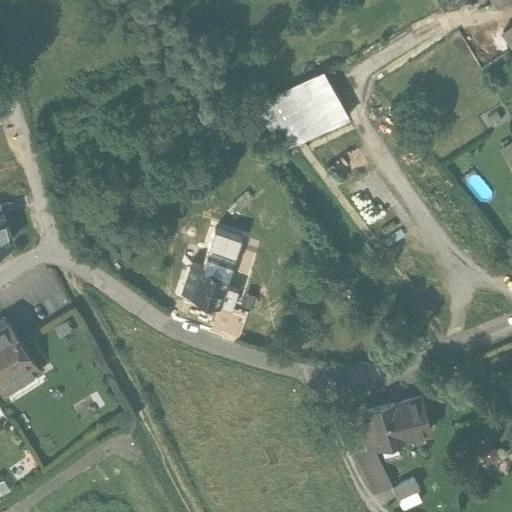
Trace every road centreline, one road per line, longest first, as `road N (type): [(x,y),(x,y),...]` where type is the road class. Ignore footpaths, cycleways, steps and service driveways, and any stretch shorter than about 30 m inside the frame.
road 1 (residential): [(165,329),(293,374),(387,379),(511,326)]
road 2 (track): [(190,511),(57,258)]
road 3 (residential): [(0,65),(57,258)]
road 4 (residential): [(57,258),(165,329)]
